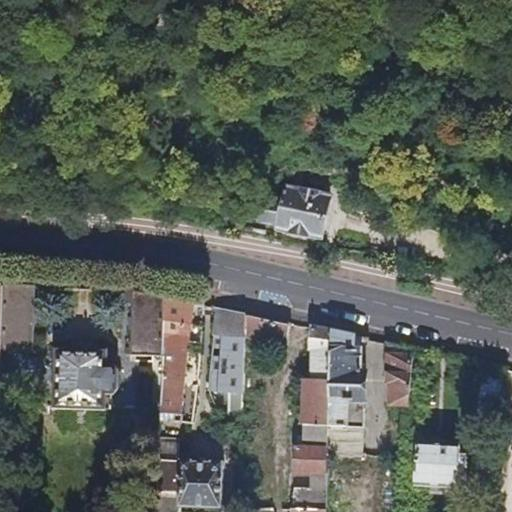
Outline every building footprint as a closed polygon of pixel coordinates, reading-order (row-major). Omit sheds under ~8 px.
[(279,233),(322,243),(332,199),(290,189),(285,206),(268,202),(262,226),(280,230),(279,233)] [(4,286),(2,353),(34,354),(36,288),(4,286)] [(167,299),(135,293),(132,357),(164,358),(167,299)] [(167,299),(164,358),(162,415),(182,416),(183,382),(188,348),(194,305),(167,299)] [(202,307),(194,305),(188,348),(196,350),(202,307)] [(231,410),(244,410),(245,388),(245,360),(246,335),(247,316),(220,310),(217,337),(226,338),(221,393),(232,394),(231,410)] [(247,316),(246,335),(288,345),(290,324),(247,316)] [(329,511),(331,427),(334,333),(315,329),(313,381),(307,380),(305,425),(307,426),(307,437),(301,437),(300,445),(297,445),(296,477),(312,477),(311,488),(297,487),(296,509),(293,508),(293,511),(329,511)] [(334,333),(331,427),(364,429),(366,374),(362,374),(362,371),(360,371),(361,350),(362,339),(334,333)] [(60,353),(58,409),(105,410),(106,394),(115,394),(118,391),(118,372),(116,370),(106,370),(107,354),(60,353)] [(391,405),(410,407),(413,357),(389,355),(388,375),(389,376),(389,385),(392,385),(391,405)] [(245,388),(273,389),(273,362),(245,360),(245,388)] [(488,417),(501,419),(506,370),(486,364),(481,404),(488,417)] [(244,410),(241,507),(270,508),(273,389),(245,388),(244,410)] [(461,447),(419,445),(417,487),(458,490),(461,447)] [(160,473),(159,511),(182,511),(183,508),(223,510),(225,464),(213,463),(213,465),(194,465),(194,463),(183,462),(183,464),(183,473),(160,473)] [(183,473),(183,464),(161,464),(160,473),(183,473)]
